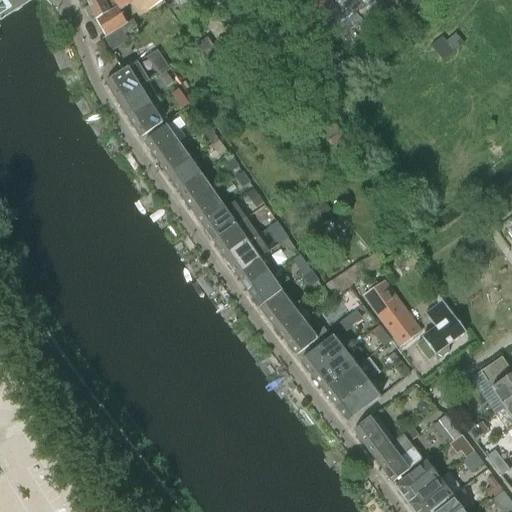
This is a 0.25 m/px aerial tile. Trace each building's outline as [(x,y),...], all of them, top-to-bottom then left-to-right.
[(92,14),(96,20),(116,7),(110,0),(85,0),(89,7),(85,9),(88,15),(89,16),(92,14)] [(110,0),(116,7),(119,11),(132,0),(136,0),(142,7),(149,0),(110,0)] [(324,51),(381,7),(375,0),(262,0),(272,11),(285,1),(324,51)] [(127,23),(119,11),(116,7),(96,20),(105,37),(112,33),(119,42),(128,36),(128,35),(137,28),(131,20),(127,23)] [(206,7),(199,11),(206,21),(213,16),(206,7)] [(207,38),(196,46),(205,60),(217,53),(207,38)] [(156,51),(145,58),(146,59),(155,72),(165,66),(166,65),(156,51)] [(233,102),(285,67),(273,51),(222,85),(233,102)] [(138,87),(148,81),(137,62),(127,68),(105,82),(117,103),(140,89),(138,87)] [(166,87),(172,83),(165,73),(158,78),(166,87)] [(140,89),(117,103),(128,120),(150,107),(140,89)] [(177,89),(171,94),(183,110),(189,106),(182,96),(177,89)] [(150,107),(128,120),(139,138),(161,124),(150,107)] [(194,107),(188,112),(195,122),(201,117),(194,107)] [(213,134),(206,124),(200,129),(206,139),(213,134)] [(143,143),(155,160),(177,144),(165,127),(143,143)] [(349,167),(359,159),(337,132),(327,139),(349,167)] [(218,155),(225,151),(218,141),(211,145),(218,155)] [(177,144),(155,160),(167,177),(189,162),(177,144)] [(230,172),(236,167),(230,157),(223,162),(230,172)] [(189,162),(167,177),(179,194),(201,178),(189,162)] [(241,188),(248,183),(241,173),(234,178),(241,188)] [(201,178),(179,194),(190,210),(212,194),(201,178)] [(223,211),(212,194),(190,210),(201,227),(223,211)] [(213,243),(245,220),(234,204),(223,211),(201,227),(213,243)] [(246,244),(257,237),(245,220),(213,243),(224,259),(246,244)] [(275,223),(269,227),(269,228),(276,237),(280,244),(287,239),(282,233),(275,223)] [(287,253),(294,249),(287,239),(280,244),(287,253)] [(246,244),(224,259),(236,276),(258,260),(246,244)] [(373,254),(358,262),(366,273),(378,265),(373,254)] [(298,255),(292,260),(292,261),(299,270),(303,277),(310,272),(305,265),(298,255)] [(258,260),(236,276),(247,292),(269,277),(258,260)] [(358,262),(325,285),(333,296),(366,273),(358,262)] [(310,287),(317,282),(310,272),(303,277),(310,287)] [(269,277),(247,292),(258,307),(280,292),(269,277)] [(362,296),(400,348),(420,333),(382,282),(362,296)] [(259,309),(270,324),(291,308),(280,293),(259,309)] [(447,347),(465,333),(437,295),(432,298),(438,305),(424,315),(434,328),(421,338),(422,340),(415,345),(427,361),(435,355),(441,358),(448,353),(447,347)] [(291,308),(270,324),(282,338),(303,322),(291,308)] [(345,319),(338,324),(343,330),(344,332),(351,327),(345,319)] [(303,322),(282,338),(295,356),(316,340),(303,322)] [(390,341),(379,326),(371,332),(382,347),(386,345),(390,341)] [(300,362),(310,375),(342,351),(332,338),(300,362)] [(342,351),(310,375),(322,390),(353,366),(342,351)] [(511,399),(511,373),(501,357),(479,372),(502,406),(511,399)] [(353,366),(322,390),(335,408),(367,383),(353,366)] [(346,422),(378,398),(377,396),(383,391),(373,379),(367,383),(335,408),(346,422)] [(511,399),(502,406),(511,420),(511,399)] [(461,436),(446,416),(433,425),(449,445),(457,439),(461,436)] [(468,417),(460,422),(468,432),(475,426),(468,417)] [(355,433),(373,457),(389,445),(369,419),(353,431),(355,433)] [(475,426),(468,432),(475,441),(482,436),(475,426)] [(413,467),(404,454),(412,448),(402,435),(389,445),(373,457),(392,483),(413,467)] [(457,439),(449,445),(455,453),(458,451),(464,459),(473,452),(461,436),(457,439)] [(494,451),(487,457),(494,467),(502,461),(494,451)] [(408,504),(440,480),(447,475),(433,457),(426,462),(395,486),(408,504)] [(509,470),(502,461),(494,467),(501,476),(509,470)] [(413,511),(430,511),(452,495),(460,489),(448,474),(447,475),(440,480),(408,504),(413,511)] [(502,511),(508,511),(511,509),(511,504),(502,492),(492,499),(502,511)] [(436,511),(464,511),(454,499),(436,511)]
